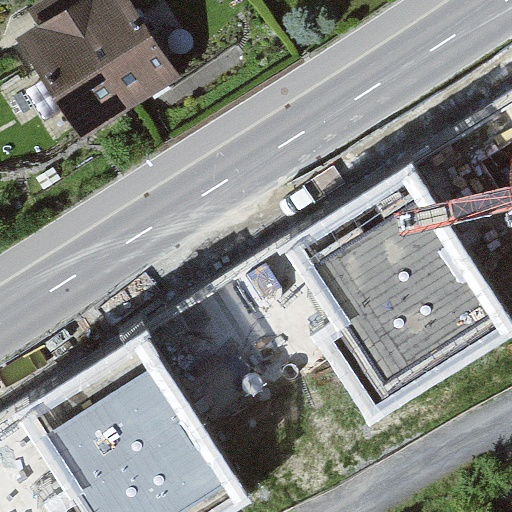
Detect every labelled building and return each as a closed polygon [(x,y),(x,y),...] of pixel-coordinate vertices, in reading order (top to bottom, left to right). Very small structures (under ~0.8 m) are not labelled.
[(126,110),(57,0),(44,0),(26,11),(38,29),(19,40),(80,140),(126,110)] [(57,0),(126,110),(178,78),(128,0),(57,0)] [(511,322),(412,165),(287,244),(335,320),(319,330),(329,346),(379,424),(511,339),(511,322)] [(145,336),(20,415),(68,491),(52,502),(58,511),(244,511),(253,506),(145,336)] [(68,491),(20,415),(0,428),(0,511),(58,511),(52,502),(68,491)]
